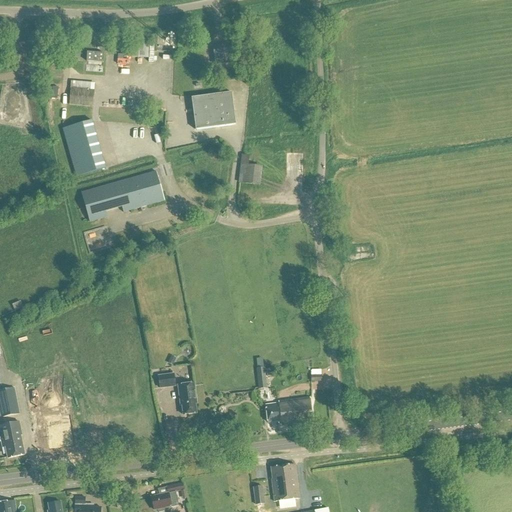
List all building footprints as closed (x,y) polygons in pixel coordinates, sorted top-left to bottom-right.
[(125,58),(149,59),(149,45),(126,44),(125,58)] [(218,67),(230,66),(228,47),(216,49),(218,67)] [(104,65),(105,56),(89,55),(88,64),(104,65)] [(69,106),(93,108),(95,84),(71,82),(69,106)] [(196,132),(237,126),(232,94),(191,100),(196,132)] [(132,107),(143,107),(143,97),(138,97),(138,102),(132,101),(132,107)] [(106,169),(92,122),(62,130),(76,178),(106,169)] [(262,168),(241,166),(239,184),(260,187),(262,168)] [(165,203),(157,174),(83,195),(91,224),(109,218),(108,213),(123,209),(125,214),(165,203)] [(20,302),(12,306),(15,312),(23,308),(20,302)] [(264,369),(257,370),(259,390),(267,389),(264,369)] [(161,388),(176,387),(174,374),(159,376),(161,388)] [(197,404),(195,384),(179,386),(181,406),(183,406),(184,415),(197,414),(196,404),(197,404)] [(0,391),(0,415),(1,419),(20,415),(15,389),(0,391)] [(286,428),(314,425),(310,398),(280,402),(280,404),(267,405),(270,423),(283,422),(286,428)] [(37,409),(61,408),(61,400),(36,401),(37,409)] [(53,440),(55,449),(71,446),(70,437),(72,436),(68,418),(48,422),(51,440),(53,440)] [(24,437),(21,424),(0,428),(4,448),(8,448),(10,460),(26,457),(22,437),(24,437)] [(272,481),(274,503),(300,500),(298,486),(295,487),(294,480),(297,480),(295,466),(271,469),(272,481)] [(179,492),(178,486),(166,488),(168,495),(151,498),(154,511),(157,511),(164,511),(165,511),(164,509),(170,508),(171,509),(179,507),(176,493),(179,492)] [(262,489),(254,490),(256,506),(264,505),(262,489)] [(86,498),(75,498),(75,511),(79,511),(101,511),(101,509),(91,508),(91,506),(86,505),(86,498)] [(16,511),(15,502),(0,504),(0,511),(16,511)] [(62,511),(60,503),(49,505),(49,511),(62,511)]
